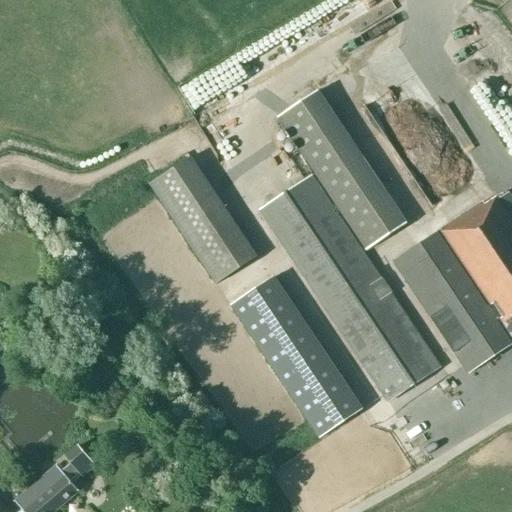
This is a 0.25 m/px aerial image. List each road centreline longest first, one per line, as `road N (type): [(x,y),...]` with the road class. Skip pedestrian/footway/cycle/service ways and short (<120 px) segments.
road 1 (track): [(420,14),(91,179),(0,162)]
road 2 (track): [(511,177),(420,35),(420,0)]
